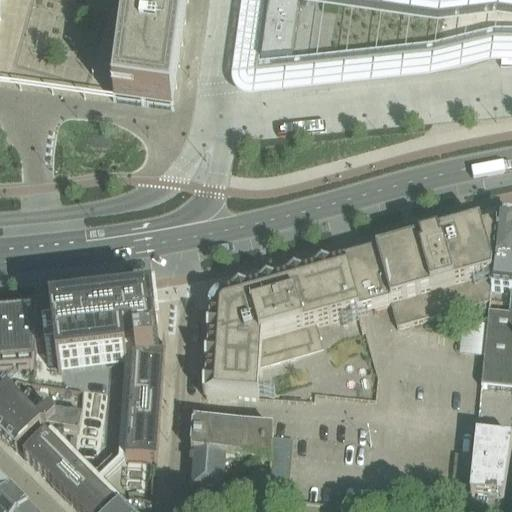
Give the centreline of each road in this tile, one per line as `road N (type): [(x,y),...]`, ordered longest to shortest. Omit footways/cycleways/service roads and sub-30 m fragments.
road 1 (tertiary): [(193,238),(511,161)]
road 2 (residential): [(193,238),(171,502)]
road 3 (tertiary): [(0,263),(193,238)]
